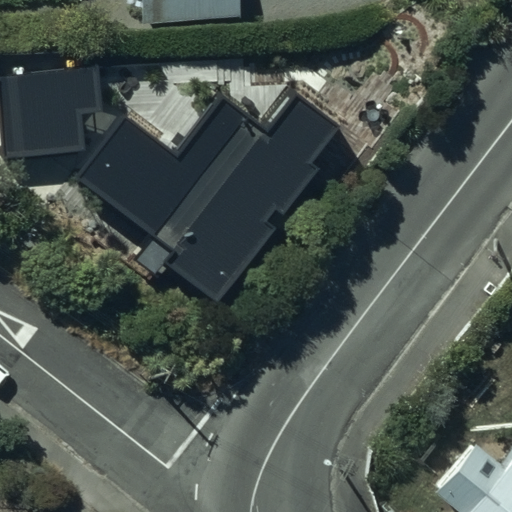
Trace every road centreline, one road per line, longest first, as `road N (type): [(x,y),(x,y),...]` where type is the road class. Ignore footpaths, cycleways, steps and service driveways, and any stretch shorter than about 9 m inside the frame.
road 1 (tertiary): [(511,121),(312,383),(275,445),(256,507)]
road 2 (residential): [(0,336),(168,466),(256,507)]
